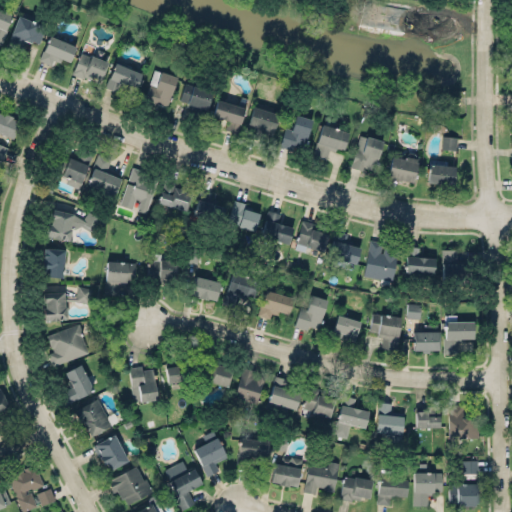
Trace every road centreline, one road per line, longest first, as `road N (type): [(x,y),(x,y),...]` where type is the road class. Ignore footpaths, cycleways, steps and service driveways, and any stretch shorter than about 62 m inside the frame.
road 1 (residential): [(0,77),(115,125),(375,209),(511,213)]
road 2 (residential): [(502,511),(485,0)]
road 3 (residential): [(53,100),(13,228),(11,321),(22,381),(89,511)]
road 4 (residential): [(499,376),(382,372),(209,324),(134,324)]
